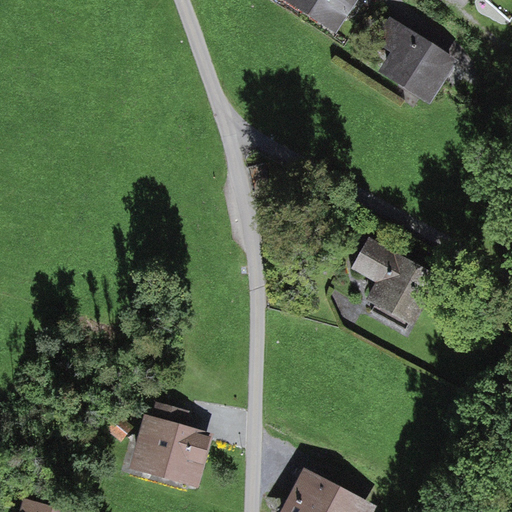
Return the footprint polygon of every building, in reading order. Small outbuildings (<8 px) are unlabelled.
[(294,0),(335,26),(345,10),(350,13),(355,5),(350,2),(351,0),(294,0)] [(511,0),(484,0),(509,22),(511,19),(511,0)] [(402,31),(390,49),(398,54),(388,70),(428,96),(449,62),(402,31)] [(277,211),(271,226),(298,237),(304,222),(277,211)] [(370,243),(356,268),(379,281),(370,297),(376,301),(371,311),(405,330),(434,278),(370,243)] [(511,311),(506,309),(495,328),(511,336),(511,311)] [(153,426),(149,425),(137,463),(193,479),(204,440),(172,431),(176,415),(157,410),(153,426)] [(113,413),(103,425),(120,439),(130,428),(113,413)] [(290,511),(363,511),(365,510),(307,480),(290,511)]
